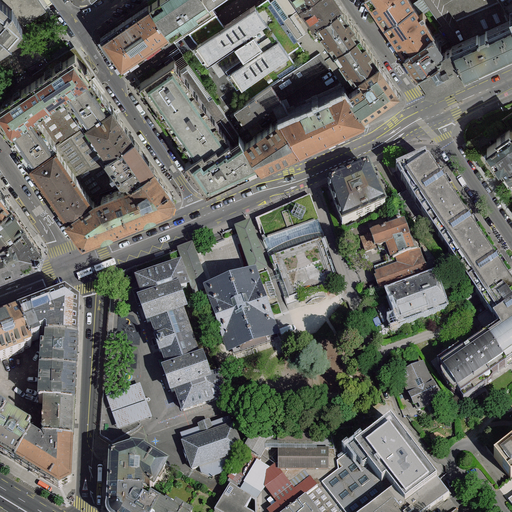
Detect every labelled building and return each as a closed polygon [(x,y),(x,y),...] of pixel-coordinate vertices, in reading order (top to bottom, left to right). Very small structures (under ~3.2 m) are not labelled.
[(2,0),(0,0),(0,48),(12,41),(23,26),(11,7),(2,0)] [(38,0),(2,0),(11,7),(23,26),(26,24),(46,11),(38,0)] [(207,0),(155,0),(149,4),(171,35),(212,6),(210,2),(207,0)] [(297,39),(284,19),(271,0),(270,0),(263,0),(256,5),(266,21),(279,38),(289,54),(302,46),(297,39)] [(300,8),(294,0),(270,0),(271,0),(284,19),(300,8)] [(312,0),(294,0),(300,8),(312,0)] [(342,8),(335,0),(312,0),(300,8),(302,10),(304,9),(314,24),(312,25),(313,27),(315,26),(342,8)] [(369,0),(385,23),(413,5),(410,0),(369,0)] [(443,0),(456,19),(459,25),(501,6),(498,0),(443,0)] [(149,4),(101,37),(122,67),(171,35),(149,4)] [(225,25),(198,44),(196,44),(207,61),(240,39),(256,28),(266,21),(256,5),(255,4),(225,25)] [(405,53),(433,34),(425,22),(429,20),(423,11),(419,14),(413,5),(385,23),(405,53)] [(217,13),(212,6),(171,35),(175,41),(189,32),(217,13)] [(466,42),(511,21),(507,15),(501,6),(459,25),(466,42)] [(361,36),(342,8),(315,26),(334,54),(361,36)] [(225,25),(217,13),(189,32),(198,44),(225,25)] [(511,53),(511,20),(511,21),(466,42),(460,44),(452,48),(465,75),(472,71),(511,53)] [(266,21),(256,28),(268,46),(279,38),(266,21)] [(334,54),(315,26),(313,27),(297,39),(302,46),(311,58),(320,52),(326,60),(334,54)] [(256,28),(240,39),(251,57),(268,46),(256,28)] [(442,58),(440,55),(438,52),(441,50),(442,47),(433,34),(405,53),(419,73),(442,58)] [(380,64),(361,36),(334,54),(354,82),(359,78),(380,64)] [(242,87),(243,86),(289,54),(279,38),(268,46),(251,57),(231,70),(242,87)] [(434,89),(465,75),(452,48),(440,55),(442,58),(419,73),(428,87),(434,89)] [(326,60),(320,52),(311,58),(298,67),(272,85),(280,98),(329,65),(326,60)] [(66,96),(92,78),(75,53),(34,81),(51,106),(66,96)] [(298,67),(289,54),(243,86),(252,98),(272,85),(298,67)] [(334,54),(326,60),(329,65),(345,88),(354,82),(334,54)] [(180,67),(174,59),(141,82),(163,114),(196,91),(180,67)] [(235,150),(245,143),(189,61),(180,67),(196,91),(216,121),(228,139),(235,150)] [(347,94),(363,117),(399,92),(380,64),(359,78),(363,83),(347,94)] [(66,96),(86,126),(113,107),(92,78),(66,96)] [(363,83),(359,78),(354,82),(345,88),(344,89),(345,90),(347,94),(363,83)] [(51,106),(34,81),(0,103),(0,119),(10,134),(36,116),(51,106)] [(280,98),(272,85),(252,98),(235,110),(245,124),(273,106),(281,100),(280,98)] [(289,115),(280,119),(299,149),(365,119),(363,117),(347,94),(345,90),(289,115)] [(216,121),(196,91),(163,114),(183,143),(216,121)] [(72,135),(86,126),(66,96),(51,106),(36,116),(56,146),(72,135)] [(289,115),(281,100),(273,106),(280,119),(289,115)] [(86,126),(107,156),(109,154),(134,138),(113,107),(86,126)] [(30,164),(56,146),(36,116),(10,134),(30,164)] [(299,149),(280,119),(245,143),(261,167),(299,149)] [(216,121),(183,143),(192,156),(203,148),(204,151),(216,144),(218,146),(228,139),(216,121)] [(107,156),(86,126),(72,135),(93,166),(100,160),(107,156)] [(499,140),(487,148),(499,166),(503,164),(506,169),(511,176),(511,177),(511,131),(511,132),(510,130),(497,138),(499,140)] [(94,202),(95,201),(98,198),(100,193),(114,188),(108,173),(100,160),(93,166),(72,135),(56,146),(94,202)] [(129,183),(130,184),(154,168),(134,138),(109,154),(117,166),(123,162),(127,169),(122,172),(129,183)] [(261,167),(245,143),(235,150),(228,139),(218,146),(216,144),(204,151),(203,148),(192,156),(185,160),(206,191),(261,167)] [(68,219),(94,202),(56,146),(30,164),(68,219)] [(108,173),(114,188),(129,183),(122,172),(127,169),(123,162),(117,166),(109,154),(107,156),(100,160),(108,173)] [(428,222),(456,202),(450,193),(449,194),(448,193),(449,192),(449,187),(447,182),(444,185),(441,180),(444,178),(440,175),(436,172),(434,173),(433,172),(435,171),(429,162),(427,163),(425,159),(397,171),(403,179),(402,180),(407,189),(401,194),(395,197),(412,221),(417,218),(422,214),(428,222)] [(154,168),(130,184),(133,188),(134,190),(127,192),(126,189),(124,188),(116,191),(128,223),(172,206),(174,197),(154,168)] [(386,207),(369,169),(329,187),(343,226),(386,207)] [(0,190),(0,211),(10,205),(0,190)] [(128,223),(116,191),(103,196),(101,201),(102,204),(99,205),(97,204),(95,201),(94,202),(68,219),(83,240),(128,223)] [(341,280),(312,195),(257,220),(289,305),(332,290),(330,285),(341,280)] [(455,262),(483,242),(478,234),(476,234),(475,233),(477,232),(476,227),(474,223),(471,225),(468,220),(471,218),(468,215),(463,212),(462,213),(461,212),(462,211),(456,202),(428,222),(433,230),(427,233),(422,237),(439,261),(444,258),(449,254),(455,262)] [(10,205),(0,211),(0,241),(24,225),(10,205)] [(267,268),(251,223),(236,228),(253,274),(267,268)] [(0,241),(0,272),(38,258),(41,250),(24,225),(0,241)] [(377,279),(381,290),(426,274),(423,266),(417,252),(414,253),(403,225),(362,240),(366,253),(387,246),(396,272),(377,279)] [(482,302),(511,283),(505,274),(503,275),(502,273),(504,273),(503,267),(502,263),(498,265),(495,261),(499,258),(495,255),(490,253),(489,254),(488,252),(489,251),(483,242),(455,262),(460,270),(455,274),(449,277),(466,301),(471,298),(476,294),(482,302)] [(208,289),(192,245),(179,251),(194,294),(208,289)] [(429,264),(423,266),(426,274),(441,269),(427,248),(424,250),(429,264)] [(187,289),(180,269),(139,283),(146,303),(141,305),(148,324),(153,323),(160,342),(157,343),(161,353),(164,352),(170,371),(165,373),(172,393),(177,391),(184,411),(225,397),(218,376),(208,380),(201,360),(198,361),(181,313),(185,312),(178,293),(187,289)] [(275,343),(272,336),(274,336),(253,277),(210,293),(230,351),(232,351),(234,358),(236,357),(237,361),(274,347),(273,344),(275,343)] [(387,299),(396,324),(442,308),(433,283),(387,299)] [(497,351),(511,340),(511,284),(511,283),(482,302),(499,327),(486,336),(497,351)] [(48,333),(47,339),(77,340),(79,305),(65,296),(19,314),(30,343),(39,340),(40,338),(38,335),(43,333),(45,331),(48,333)] [(30,343),(19,314),(0,321),(0,361),(3,360),(25,352),(24,350),(31,347),(31,346),(30,343)] [(464,351),(461,347),(453,352),(438,363),(464,402),(487,385),(485,381),(507,366),(497,351),(486,336),(464,351)] [(42,348),(41,371),(76,373),(77,340),(47,339),(46,349),(42,348)] [(511,340),(497,351),(507,366),(511,362),(511,340)] [(423,366),(402,376),(416,405),(419,404),(422,409),(427,407),(432,404),(439,401),(423,366)] [(45,404),(74,405),(76,373),(41,371),(39,403),(45,404)] [(150,416),(139,384),(105,396),(116,429),(150,416)] [(448,410),(445,403),(438,406),(441,413),(448,410)] [(44,427),(43,440),(72,441),(74,405),(45,404),(44,427)] [(441,413),(438,406),(434,408),(432,404),(427,407),(431,418),(441,413)] [(30,428),(6,414),(0,424),(0,452),(15,461),(31,436),(27,434),(30,429),(30,428)] [(230,418),(182,435),(185,444),(184,445),(193,470),(201,467),(242,453),(230,418)] [(339,472),(322,485),(343,511),(367,511),(394,491),(406,506),(438,482),(391,422),(337,463),(339,472)] [(254,427),(242,448),(260,458),(264,450),(269,442),(278,427),(254,427)] [(314,429),(279,429),(279,443),(279,444),(314,444),(314,429)] [(40,442),(31,436),(15,461),(59,488),(71,482),(73,441),(72,441),(43,440),(47,446),(43,448),(40,442)] [(316,444),(314,444),(279,444),(279,443),(269,442),(264,450),(279,451),(316,450),(316,444)] [(511,443),(495,457),(511,479),(511,478),(511,443)] [(316,450),(279,451),(279,465),(279,471),(329,470),(329,450),(316,450)] [(134,451),(112,458),(110,491),(143,491),(143,484),(140,482),(138,482),(138,479),(140,478),(142,479),(142,481),(154,488),(167,466),(142,451),(134,451)] [(242,453),(201,467),(203,474),(211,477),(232,470),(242,453)] [(243,483),(245,484),(259,461),(242,453),(232,470),(227,479),(241,487),(243,483)] [(279,471),(279,465),(268,473),(266,488),(278,502),(285,511),(286,511),(301,500),(294,490),(279,471)] [(306,497),(318,487),(311,478),(294,490),(301,500),(306,497)] [(430,511),(450,498),(438,482),(406,506),(394,491),(367,511),(430,511)] [(241,487),(239,490),(256,500),(260,493),(245,484),(243,483),(241,487)] [(239,490),(231,485),(215,511),(216,511),(257,511),(257,501),(256,500),(239,490)] [(318,487),(306,497),(318,511),(343,511),(322,485),(318,487)] [(143,491),(110,491),(109,511),(155,511),(160,505),(151,499),(149,504),(144,500),(142,501),(141,499),(142,498),(143,491)] [(318,511),(306,497),(301,500),(286,511),(318,511)] [(285,511),(278,502),(267,511),(285,511)]
